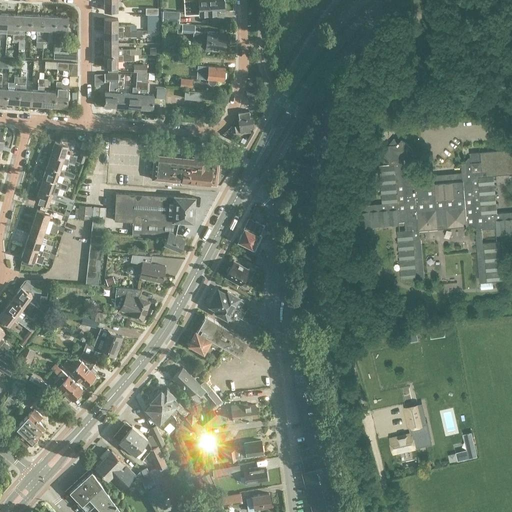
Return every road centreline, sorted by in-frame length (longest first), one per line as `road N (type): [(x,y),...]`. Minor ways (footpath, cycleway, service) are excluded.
road 1 (residential): [(245,181),(266,199),(278,234),(269,321),(291,511)]
road 2 (secondary): [(77,435),(160,337),(245,181)]
road 3 (residential): [(85,125),(224,127),(242,79),(240,0)]
road 4 (track): [(393,511),(327,276)]
road 5 (secondary): [(254,166),(337,44),(384,0)]
road 6 (unknown): [(507,79),(424,124),(436,142),(474,135),(506,93)]
road 7 (secondary): [(364,0),(296,77),(254,166)]
road 8 (residential): [(85,125),(85,0)]
